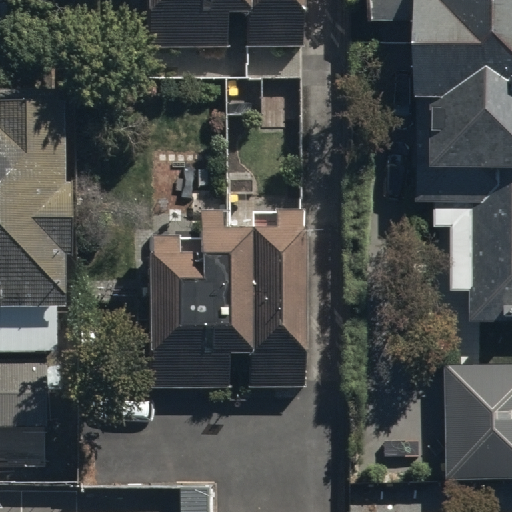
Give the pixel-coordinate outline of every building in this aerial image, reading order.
[(144,0),(146,51),(227,49),(227,14),(249,13),(250,48),(304,47),(303,0),(144,0)] [(421,204),(479,205),(479,323),(511,322),(511,0),(373,0),(373,21),(421,21),(421,204)] [(0,353),(57,353),(57,309),(65,309),(63,102),(0,102),(0,353)] [(179,236),(152,236),(152,388),(228,387),(228,353),(251,353),(251,386),(305,386),(305,211),(274,211),(275,230),(222,230),(222,212),(200,212),(200,255),(179,255),(179,236)] [(511,363),(446,365),(448,481),(511,480),(511,363)]
